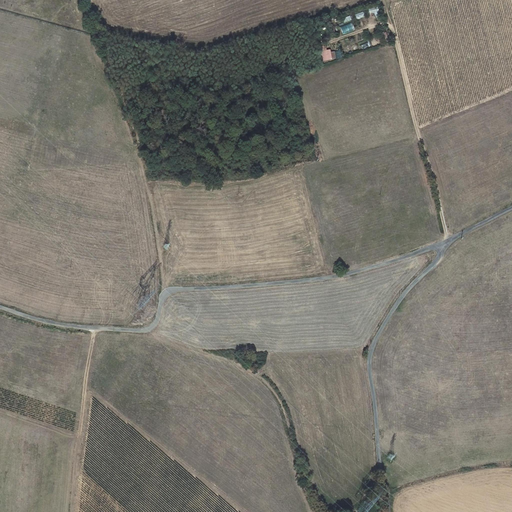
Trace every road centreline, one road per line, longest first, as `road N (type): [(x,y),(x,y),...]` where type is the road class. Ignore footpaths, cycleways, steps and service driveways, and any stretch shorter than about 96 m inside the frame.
road 1 (unclassified): [(0,306),(51,322),(142,330),(174,289),(326,277),(441,243)]
road 2 (unclassified): [(386,511),(370,351),(441,243)]
road 3 (track): [(447,241),(390,27),(331,42)]
road 4 (track): [(95,328),(72,511)]
